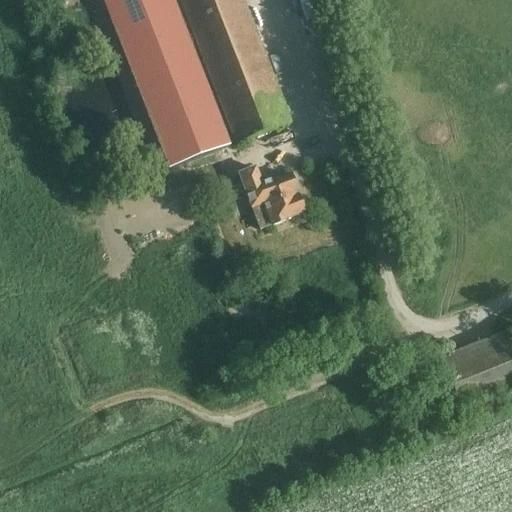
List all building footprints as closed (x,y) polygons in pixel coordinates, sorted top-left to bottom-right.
[(170,0),(100,0),(168,173),(228,149),(170,0)] [(179,0),(237,144),(291,123),(242,0),(179,0)] [(298,147),(319,146),(318,126),(297,127),(298,147)] [(301,213),(303,210),(301,204),(297,202),(288,178),(260,188),(254,172),(238,178),(241,185),(230,189),(233,199),(245,195),(258,232),(302,215),(301,213)] [(463,419),(511,399),(511,332),(440,361),(463,419)]
